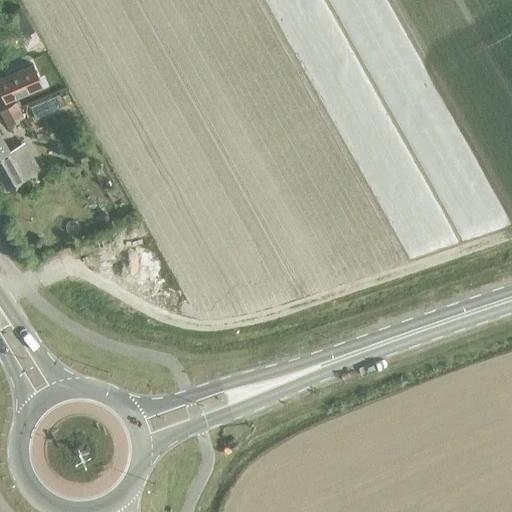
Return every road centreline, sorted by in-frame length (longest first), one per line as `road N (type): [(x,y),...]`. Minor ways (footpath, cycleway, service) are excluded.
road 1 (secondary): [(140,450),(367,349)]
road 2 (secondary): [(367,349),(128,414)]
road 3 (secondary): [(367,349),(511,300)]
road 4 (secondary): [(33,407),(20,425),(17,469),(44,503),(64,511)]
